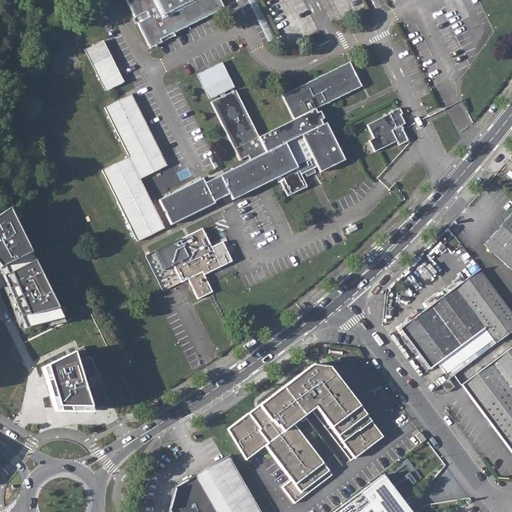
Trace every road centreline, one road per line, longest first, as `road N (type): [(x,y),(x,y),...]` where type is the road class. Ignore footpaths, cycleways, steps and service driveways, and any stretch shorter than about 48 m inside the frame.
road 1 (residential): [(339,295),(499,511)]
road 2 (secondary): [(511,113),(393,249),(339,295)]
road 3 (secondary): [(339,295),(229,382),(136,438)]
